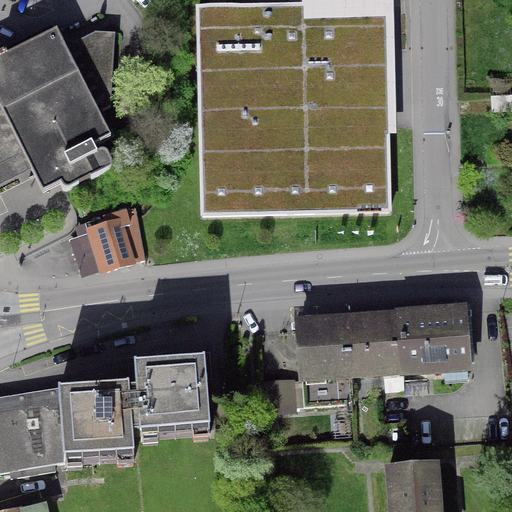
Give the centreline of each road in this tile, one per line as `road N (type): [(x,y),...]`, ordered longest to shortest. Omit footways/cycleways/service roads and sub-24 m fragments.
road 1 (secondary): [(0,323),(187,291),(441,269)]
road 2 (residential): [(432,0),(441,269)]
